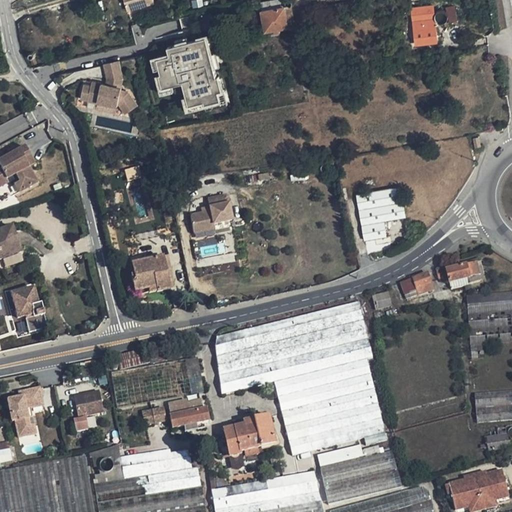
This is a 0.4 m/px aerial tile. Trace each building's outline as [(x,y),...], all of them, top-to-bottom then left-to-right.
[(154,3),(153,0),(124,0),(128,11),(154,3)] [(270,0),(261,2),(263,11),(284,7),(282,0),(270,0)] [(296,29),(292,6),(291,7),(289,8),(288,7),(287,7),(285,7),(288,27),(289,30),(296,29)] [(455,6),(446,7),(447,23),(457,22),(455,6)] [(288,27),(285,7),(284,7),(263,11),(266,31),(274,29),(280,28),(288,27)] [(433,7),(412,9),(416,44),(437,42),(433,7)] [(217,77),(207,37),(168,47),(170,55),(158,58),(161,74),(160,74),(163,88),(183,83),(189,105),(204,102),(205,104),(221,100),(219,92),(222,91),(219,76),(217,77)] [(108,79),(107,85),(121,88),(123,79),(119,61),(105,64),(108,79)] [(92,85),(84,84),(81,99),(89,100),(89,101),(98,103),(98,102),(119,106),(119,104),(122,105),(122,107),(126,114),(138,106),(129,92),(121,91),(121,88),(107,85),(102,84),(102,83),(93,81),(92,85)] [(98,103),(97,109),(117,113),(119,106),(98,102),(98,103)] [(0,182),(6,180),(15,175),(19,182),(24,191),(37,183),(28,167),(34,164),(24,147),(0,160),(0,182)] [(124,170),(128,181),(141,177),(138,165),(124,170)] [(269,180),(268,174),(255,176),(256,183),(269,180)] [(24,191),(19,182),(14,184),(19,193),(24,191)] [(400,187),(357,195),(365,241),(387,237),(384,221),(406,217),(400,187)] [(206,213),(190,217),(194,234),(214,229),(213,225),(231,221),(226,196),(207,200),(209,208),(206,209),(206,213)] [(0,259),(20,253),(11,227),(0,230),(0,259)] [(162,257),(131,264),(134,275),(131,276),(135,292),(148,289),(149,294),(170,290),(162,257)] [(480,277),(477,265),(466,267),(465,265),(455,267),(456,270),(446,272),(446,270),(438,272),(440,280),(448,278),(449,285),(470,280),(471,285),(481,283),(480,277)] [(429,274),(402,282),(407,299),(434,291),(429,274)] [(449,285),(451,292),(469,288),(471,285),(470,280),(449,285)] [(33,288),(11,294),(18,318),(25,316),(29,332),(48,328),(43,310),(42,310),(40,303),(37,304),(33,288)] [(392,306),(388,292),(372,296),(375,310),(392,306)] [(466,296),(470,347),(511,342),(511,293),(488,294),(466,296)] [(359,302),(217,337),(216,357),(219,376),(368,339),(359,302)] [(369,341),(221,378),(224,395),(259,387),(266,416),(272,415),(278,414),(282,413),(374,390),(376,390),(369,361),(373,359),(369,341)] [(166,347),(134,355),(132,354),(130,355),(127,356),(125,357),(119,359),(123,372),(123,373),(152,366),(169,362),(166,347)] [(110,374),(118,408),(164,400),(203,393),(197,358),(152,366),(123,373),(123,372),(110,374)] [(385,433),(374,390),(282,413),(292,456),(385,433)] [(31,411),(43,408),(40,391),(23,395),(24,400),(19,401),(8,403),(12,424),(16,423),(19,440),(32,437),(30,428),(29,421),(27,412),(31,411)] [(477,423),(511,422),(511,394),(476,400),(477,423)] [(101,395),(75,400),(79,418),(105,413),(101,395)] [(208,409),(206,400),(170,407),(172,417),(174,430),(185,427),(197,425),(211,422),(208,409)] [(168,418),(166,408),(150,412),(153,422),(168,418)] [(233,457),(244,454),(244,451),(247,450),(260,448),(279,443),(272,415),(266,416),(246,421),(247,424),(238,427),(227,429),(233,457)] [(236,420),(238,427),(247,424),(246,421),(246,418),(236,420)] [(507,434),(484,438),(485,445),(487,444),(488,450),(489,452),(510,449),(507,434)] [(0,465),(13,463),(9,446),(0,447),(0,465)] [(101,511),(206,511),(203,489),(197,447),(175,451),(123,460),(125,478),(98,483),(101,511)] [(247,450),(249,457),(261,454),(260,448),(247,450)] [(328,505),(402,487),(392,451),(321,468),(328,505)] [(336,461),(334,453),(316,458),(318,466),(336,461)] [(0,511),(96,511),(87,457),(0,471),(0,511)] [(322,511),(313,470),(292,473),(211,487),(215,511),(322,511)] [(452,497),(455,511),(462,511),(470,510),(497,503),(510,500),(503,472),(446,487),(449,498),(452,497)] [(434,511),(425,485),(409,489),(330,509),(330,511),(434,511)] [(497,503),(470,510),(470,511),(487,511),(499,509),(497,503)]
